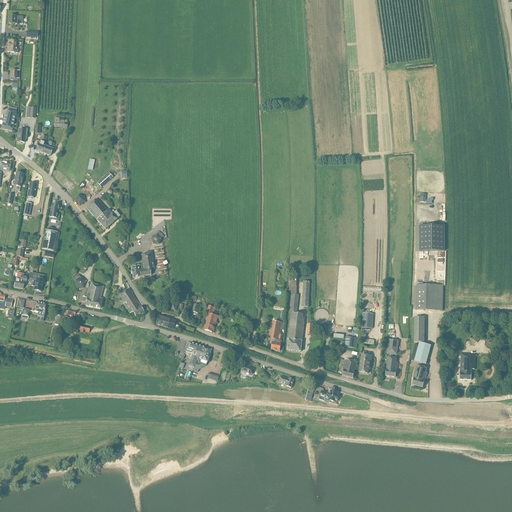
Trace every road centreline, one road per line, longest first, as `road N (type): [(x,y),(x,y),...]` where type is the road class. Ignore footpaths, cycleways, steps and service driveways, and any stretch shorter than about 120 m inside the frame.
road 1 (track): [(420,414),(94,396),(0,402)]
road 2 (residential): [(511,397),(417,401),(225,340),(139,297)]
road 3 (unclassified): [(511,424),(429,417),(147,326)]
road 4 (unclassified): [(139,297),(71,205),(0,140)]
road 5 (track): [(130,322),(103,334),(100,366),(0,347)]
road 6 (unclassified): [(147,326),(0,290)]
